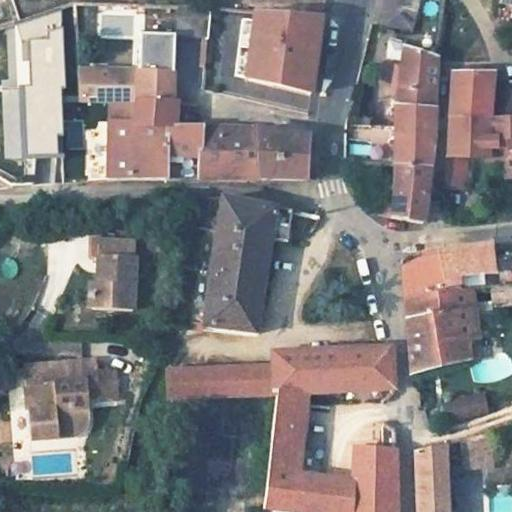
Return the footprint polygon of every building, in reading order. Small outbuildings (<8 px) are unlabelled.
[(418,0),(387,0),(381,22),(411,30),(418,0)] [(511,0),(500,0),(500,3),(511,4),(511,87),(490,88),(491,75),(453,74),(444,185),(461,185),(464,155),(501,157),(501,147),(511,146),(511,0)] [(71,4),(57,9),(57,15),(75,14),(75,3),(71,4)] [(211,7),(179,6),(177,34),(207,37),(211,7)] [(320,15),(254,10),(249,79),(314,94),(320,15)] [(403,45),(389,41),(386,57),(401,59),(403,45)] [(435,55),(403,45),(401,59),(395,105),(394,165),(429,167),(432,146),(435,83),(436,56),(435,55)] [(78,64),(58,65),(59,77),(78,78),(79,69),(78,64)] [(173,73),(79,69),(78,78),(78,102),(102,102),(109,102),(119,102),(172,102),(173,73)] [(172,102),(119,102),(119,122),(109,121),(109,152),(108,179),(133,177),(167,179),(166,155),(200,158),(201,126),(170,127),(172,102)] [(119,102),(109,102),(109,109),(109,121),(119,122),(119,102)] [(231,127),(201,126),(200,158),(166,155),(167,179),(197,179),(257,177),(255,129),(243,132),(231,127)] [(308,136),(255,129),(257,177),(305,178),(308,136)] [(511,146),(501,147),(501,157),(501,174),(511,174),(511,146)] [(109,152),(90,152),(90,180),(108,179),(109,152)] [(429,167),(394,165),(392,217),(422,222),(423,222),(429,167)] [(389,204),(371,195),(365,203),(373,214),(389,217),(389,204)] [(258,204),(221,198),(201,326),(255,333),(257,315),(245,313),(256,236),(269,238),(286,241),(290,210),(258,204)] [(269,238),(256,236),(245,313),(257,315),(269,238)] [(116,307),(113,255),(103,255),(102,239),(70,241),(70,258),(77,258),(79,283),(76,283),(71,292),(72,300),(78,309),(116,307)] [(420,257),(401,267),(404,298),(459,285),(457,274),(494,271),(492,252),(491,241),(452,248),(453,250),(419,255),(420,257)] [(459,285),(404,298),(406,316),(407,322),(410,373),(469,358),(466,338),(476,337),(472,288),(460,289),(459,285)] [(508,286),(483,287),(482,300),(508,299),(508,286)] [(387,346),(272,352),(273,365),(275,392),(305,391),(393,385),(390,346),(387,346)] [(77,355),(6,359),(9,430),(48,427),(52,425),(56,423),(60,418),(62,412),(63,408),(62,405),(61,389),(75,388),(76,392),(90,391),(89,361),(78,362),(77,355)] [(166,399),(275,392),(273,365),(165,371),(166,399)] [(305,391),(275,392),(272,424),(303,422),(305,391)] [(480,400),(440,409),(443,421),(483,411),(480,400)] [(303,422),(272,424),(263,507),(306,511),(330,511),(332,495),(322,494),(323,478),(297,474),(303,422)] [(394,434),(372,431),(367,450),(394,452),(394,434)] [(489,432),(459,439),(462,467),(492,467),(489,432)] [(443,443),(413,450),(416,511),(446,511),(445,480),(444,464),(443,443)] [(367,450),(358,449),(352,481),(349,511),(395,511),(394,452),(367,450)] [(458,464),(444,464),(445,480),(458,479),(458,464)] [(349,511),(352,481),(323,478),(322,494),(332,495),(330,511),(349,511)]
